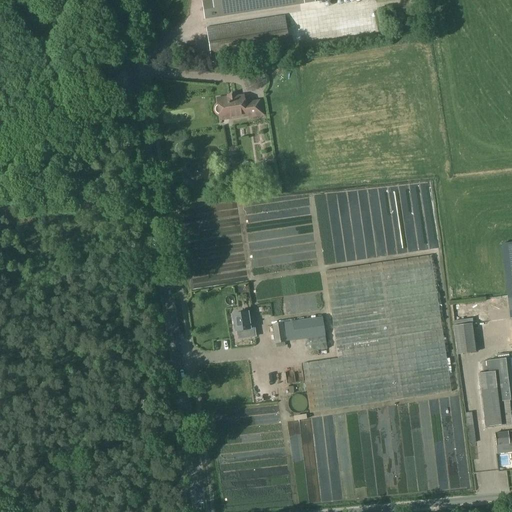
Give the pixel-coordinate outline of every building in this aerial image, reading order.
[(209,0),(202,1),(205,17),(320,0),(209,0)] [(212,61),(290,49),(285,18),(207,29),(212,61)] [(244,104),(243,96),(235,97),(235,96),(217,99),(220,115),(226,114),(226,116),(227,118),(229,118),(247,115),(247,114),(249,113),(250,117),(263,115),(261,101),(244,104)] [(310,413),(452,392),(431,256),(325,272),(338,358),(303,364),(310,413)] [(453,301),(453,309),(465,308),(464,300),(453,301)] [(235,331),(250,329),(247,312),(233,314),(235,331)] [(327,348),(325,335),(322,317),(285,323),(288,341),(303,338),(305,352),(327,348)] [(275,343),(285,341),(282,323),(273,325),(275,343)] [(456,354),(476,352),(472,324),(453,326),(456,354)] [(511,391),(508,360),(483,363),(484,373),(478,374),(485,427),(511,423),(511,391)] [(266,376),(264,366),(243,369),(244,379),(266,376)] [(203,381),(208,376),(202,371),(197,375),(203,381)] [(265,388),(265,398),(273,398),(273,388),(265,388)] [(469,443),(476,442),(472,412),(465,413),(469,443)] [(511,431),(495,433),(496,445),(509,444),(509,446),(511,445),(511,431)] [(246,478),(245,469),(225,469),(225,479),(246,478)]
